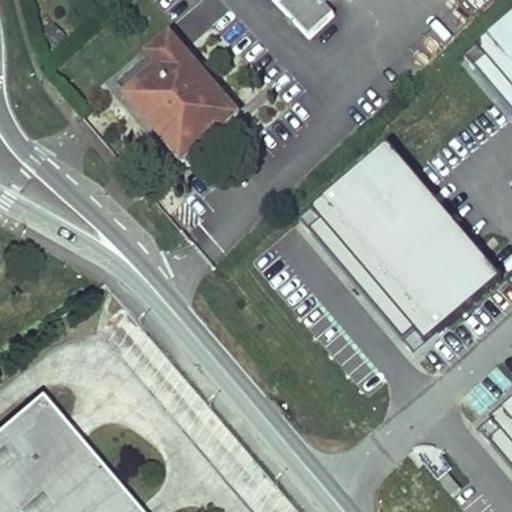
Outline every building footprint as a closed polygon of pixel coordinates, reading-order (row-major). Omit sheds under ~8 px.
[(154,0),(153,1),(172,23),(186,11),(197,2),(195,0),(154,0)] [(271,0),(309,40),(335,16),(323,2),(320,0),(271,0)] [(197,2),(186,11),(195,21),(206,12),(197,2)] [(511,20),(466,61),(511,113),(511,20)] [(137,94),(189,155),(235,117),(171,42),(120,85),(132,98),(137,94)] [(137,94),(132,98),(183,160),(189,155),(137,94)] [(502,281),(388,151),(307,222),(421,352),(502,281)] [(130,511),(38,403),(0,436),(0,511),(130,511)] [(511,408),(485,432),(511,462),(511,408)] [(449,475),(440,483),(453,498),(462,490),(449,475)]
